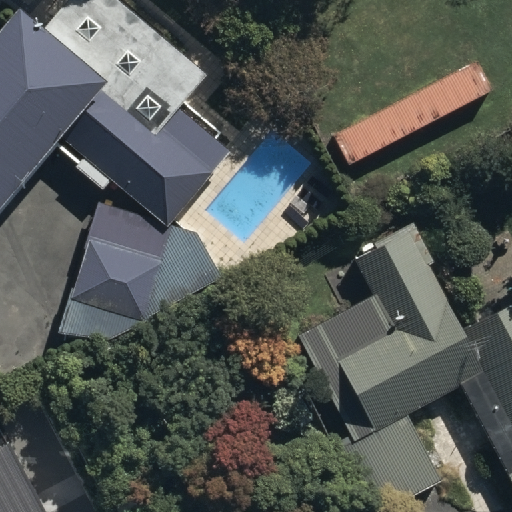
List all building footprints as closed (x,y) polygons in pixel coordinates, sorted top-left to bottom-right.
[(0,0),(0,182),(50,122),(166,218),(228,144),(171,97),(200,63),(124,0),(50,0),(40,12),(25,0),(0,0)] [(450,39),(482,101),(511,82),(511,0),(452,0),(458,12),(450,39)] [(225,236),(94,200),(67,304),(198,338),(225,236)] [(295,324),(346,427),(333,434),(370,507),(438,473),(403,403),(463,374),(511,472),(511,293),(463,318),(413,218),(350,249),(369,287),(295,324)] [(0,447),(0,511),(45,511),(9,442),(0,447)]
